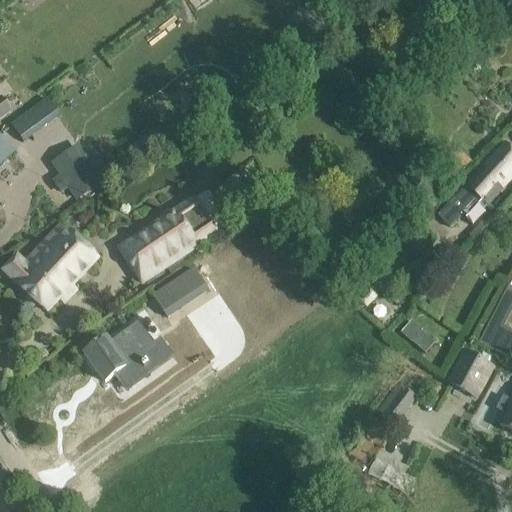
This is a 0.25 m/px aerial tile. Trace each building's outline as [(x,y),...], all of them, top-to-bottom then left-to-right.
[(0,98),(0,119),(18,107),(16,105),(49,82),(39,67),(6,89),(8,93),(0,99),(0,98)] [(10,127),(15,133),(22,143),(23,143),(32,136),(19,120),(13,124),(10,127)] [(138,143),(147,156),(153,152),(162,145),(153,132),(138,143)] [(0,166),(4,163),(16,176),(28,165),(20,157),(25,152),(15,141),(9,146),(0,136),(0,166)] [(450,141),(437,154),(460,176),(472,163),(450,141)] [(471,226),(487,207),(511,178),(511,150),(505,144),(440,217),(453,228),(462,218),(471,226)] [(100,165),(93,154),(92,153),(84,159),(77,149),(54,165),(62,177),(54,182),(61,192),(69,186),(77,198),(81,196),(100,182),(94,173),(92,171),(100,165)] [(195,201),(121,250),(143,283),(217,234),(195,201)] [(47,313),(61,298),(98,260),(63,227),(26,266),(17,257),(4,271),(21,286),(20,287),(47,313)] [(165,317),(179,307),(165,287),(152,297),(165,317)] [(371,289),(360,301),(368,308),(378,296),(371,289)] [(421,332),(422,331),(412,322),(402,334),(412,343),(421,332)] [(106,383),(122,372),(127,368),(121,359),(139,346),(128,331),(109,344),(107,341),(86,356),(106,383)] [(450,384),(476,398),(492,368),(466,354),(450,384)] [(497,371),(472,423),(486,430),(511,378),(497,371)] [(511,403),(500,425),(511,432),(511,403)]
